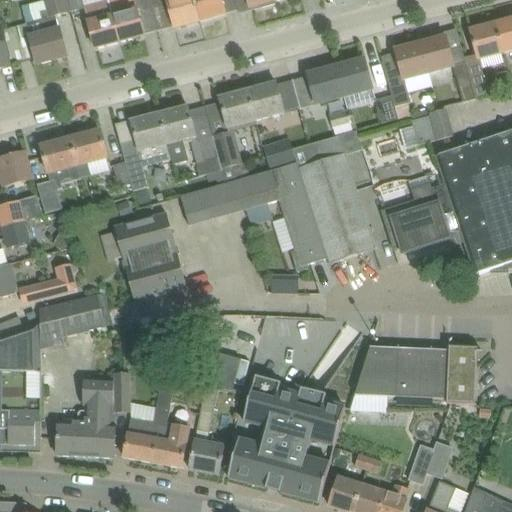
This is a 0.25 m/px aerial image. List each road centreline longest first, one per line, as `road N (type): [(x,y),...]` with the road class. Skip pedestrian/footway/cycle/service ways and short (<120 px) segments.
road 1 (residential): [(0,117),(442,0)]
road 2 (secondary): [(216,511),(63,485),(0,483)]
road 3 (residential): [(334,303),(511,299)]
